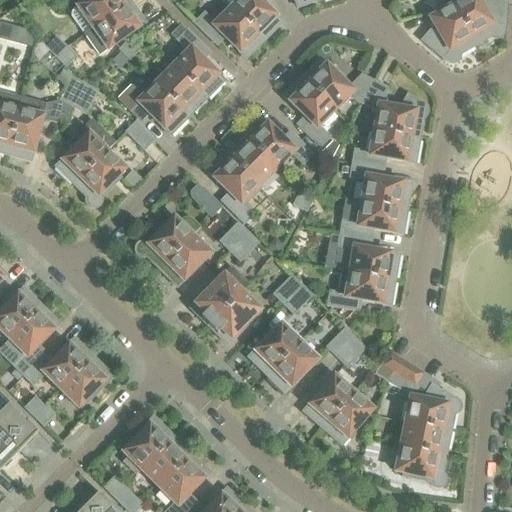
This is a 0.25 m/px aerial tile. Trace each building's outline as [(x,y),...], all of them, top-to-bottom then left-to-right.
[(83,36),(127,5),(122,0),(89,0),(72,13),(71,18),(83,36)] [(274,19),(255,0),(240,0),(230,10),(263,43),(281,25),(275,18),(274,19)] [(321,1),(320,0),(293,0),(294,1),(297,9),(321,1)] [(502,26),(505,3),(485,1),(479,5),(475,0),(464,0),(451,8),(474,47),(490,38),(493,40),(497,40),(500,38),(502,35),(502,33),(503,26),(502,26)] [(98,57),(144,25),(133,9),(131,11),(127,5),(83,36),(98,57)] [(474,47),(451,8),(429,20),(435,30),(429,34),(422,42),(441,59),(447,63),(447,64),(451,65),(454,65),(457,63),(459,60),(459,56),(474,47)] [(263,43),(230,10),(215,26),(204,15),(194,25),(212,43),(220,35),(239,54),(245,61),(263,43)] [(216,77),(197,58),(205,50),(187,32),(177,42),(188,53),(172,69),(205,101),(223,83),(216,77)] [(59,55),(65,49),(56,39),(46,49),(56,59),(59,55)] [(138,52),(128,42),(119,52),(129,61),(138,52)] [(69,65),(59,55),(56,59),(65,68),(69,65)] [(362,106),(373,84),(361,77),(356,82),(338,64),(330,72),(325,68),(319,61),(306,75),(308,77),(304,81),(302,79),(301,80),(333,112),(347,98),(362,106)] [(205,101),(172,69),(154,87),(187,119),(188,118),(186,116),(190,112),(192,114),(205,101)] [(99,81),(94,76),(84,87),(95,92),(99,87),(99,81)] [(72,109),(84,87),(72,80),(60,103),(72,109)] [(318,128),(333,112),(301,80),(283,98),(289,104),(308,123),(301,131),(319,149),(329,139),(318,128)] [(406,97),(398,111),(383,108),(386,90),(373,84),(362,106),(376,113),(373,133),(418,141),(418,139),(416,138),(416,133),(419,134),(422,120),(425,118),(426,114),(426,110),(424,107),(420,105),(420,104),(406,97)] [(85,116),(97,93),(95,92),(84,87),(72,109),(85,116)] [(187,119),(154,87),(147,94),(132,87),(118,102),(136,120),(144,112),(163,131),(169,137),(187,119)] [(0,155),(5,157),(17,112),(20,100),(0,94),(0,155)] [(32,154),(45,106),(20,100),(17,112),(5,157),(30,163),(32,154)] [(73,186),(106,154),(115,145),(91,121),(67,146),(73,152),(62,163),(61,162),(55,169),(73,186)] [(286,146),(267,127),(261,121),(243,139),(275,171),(291,155),(302,166),(312,156),(293,138),(286,146)] [(154,142),(135,124),(126,134),(144,152),(154,142)] [(414,166),(418,141),(373,133),(369,154),(354,152),(351,166),(377,170),(379,159),(405,164),(414,166)] [(275,171),(243,139),(230,152),(232,154),(228,157),(226,155),(225,157),(258,189),(275,171)] [(330,167),(339,148),(333,142),(319,156),(330,167)] [(99,198),(98,197),(123,171),(106,154),(73,186),(86,199),(85,202),(86,206),(88,208),(92,210),(95,209),(98,208),(100,205),(100,201),(99,198)] [(242,204),(258,189),(225,157),(207,175),(214,181),(233,199),(225,207),(243,226),(253,216),(242,204)] [(406,212),(410,187),(402,185),(401,185),(375,181),(377,170),(351,166),(349,179),(364,182),(361,204),(406,212)] [(142,182),(132,172),(123,181),(133,191),(142,182)] [(220,209),(202,191),(192,201),(211,219),(220,209)] [(306,213),(312,201),(299,195),(293,207),(306,213)] [(402,237),(406,212),(361,204),(357,226),(341,223),(339,237),(365,241),(367,230),(393,235),(402,237)] [(159,272),(192,239),(191,238),(200,229),(192,221),(190,220),(186,220),(184,220),(182,221),(180,222),(177,225),(173,221),(148,246),(147,246),(144,244),(140,245),(137,246),(136,249),(135,253),(137,256),(139,258),(142,259),(146,258),(159,271),(159,272)] [(229,253),(247,235),(237,225),(219,244),(229,253)] [(239,263),(257,245),(247,235),(229,253),(239,263)] [(393,283),(398,258),(389,256),(363,252),(365,241),(339,237),(337,250),(352,253),(348,275),(393,283)] [(183,283),(183,282),(209,256),(192,239),(159,272),(177,289),(183,283)] [(275,257),(283,248),(275,240),(267,249),(275,257)] [(208,328),(240,296),(250,286),(232,269),(195,306),(194,306),(190,310),(208,328)] [(389,308),(393,283),(348,275),(345,296),(329,294),(327,308),(352,312),(354,301),(381,306),(389,308)] [(283,306),(301,288),(291,278),(273,297),(283,306)] [(293,316),(311,298),(301,288),(283,306),(293,316)] [(0,333),(8,341),(40,309),(22,291),(16,297),(0,313),(0,333)] [(231,342),(230,342),(258,313),(240,296),(208,328),(226,346),(231,342)] [(33,352),(52,333),(58,327),(40,309),(8,341),(0,349),(0,355),(23,378),(41,359),(33,352)] [(266,377),(298,345),(280,327),(254,353),(248,359),(266,377)] [(336,359),(354,341),(344,331),(326,349),(336,359)] [(59,392),(91,359),(73,341),(67,348),(68,348),(49,367),(41,359),(23,378),(33,388),(43,377),(59,392)] [(346,369),(364,351),(354,341),(336,359),(346,369)] [(290,389),(310,369),(316,362),(298,345),(266,377),(284,395),(290,389)] [(385,382),(399,361),(389,354),(375,376),(385,382)] [(100,386),(109,377),(91,359),(59,392),(77,410),(94,393),(96,395),(102,388),(100,386)] [(396,389),(410,368),(399,361),(385,382),(396,389)] [(407,396),(421,374),(410,368),(396,389),(407,396)] [(459,405),(457,403),(456,402),(437,390),(435,393),(429,390),(434,383),(421,374),(407,396),(410,398),(404,425),(449,434),(453,416),(456,414),(459,412),(459,409),(459,405)] [(322,430),(352,396),(333,379),(309,407),(308,407),(303,414),(322,430)] [(347,440),(365,419),(371,412),(352,396),(322,430),(341,447),(347,440)] [(33,418),(43,408),(34,400),(25,410),(33,418)] [(34,430),(27,423),(26,423),(8,405),(0,413),(0,435),(18,453),(37,434),(33,430),(34,430)] [(43,428),(53,418),(43,408),(33,418),(43,428)] [(140,473),(173,440),(155,422),(146,431),(144,429),(137,436),(139,438),(122,455),(127,459),(122,464),(135,477),(140,472),(140,473)] [(446,451),(449,434),(404,425),(399,449),(444,458),(445,456),(442,456),(443,451),(446,451)] [(18,453),(0,435),(0,471),(18,453)] [(158,490),(191,457),(177,444),(175,447),(172,443),(174,441),(173,440),(140,473),(158,490)] [(363,457),(376,460),(378,450),(365,447),(363,457)] [(441,476),(444,458),(399,449),(394,474),(430,481),(430,484),(431,487),(434,489),(438,490),(441,488),(443,486),(444,483),(444,479),(442,477),(441,476)] [(183,500),(202,481),(202,482),(209,475),(191,457),(158,490),(174,506),(167,511),(189,511),(192,509),(183,500)] [(122,508),(132,498),(113,480),(104,490),(122,508)] [(240,511),(244,508),(225,491),(220,498),(207,511),(195,511),(192,509),(189,511),(240,511)] [(115,511),(108,505),(109,505),(102,498),(102,499),(98,495),(80,511),(115,511)]
